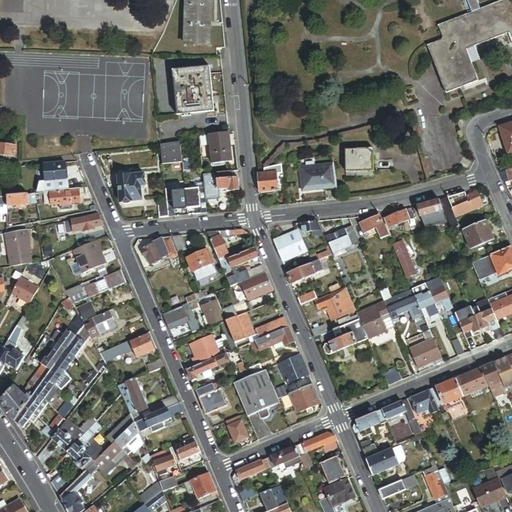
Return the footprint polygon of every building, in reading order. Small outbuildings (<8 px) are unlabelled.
[(209,46),(210,0),(187,0),(185,45),(209,46)] [(466,50),(510,34),(511,39),(511,0),(506,0),(481,10),(473,13),(438,27),(442,38),(441,41),(427,46),(446,95),(478,82),(466,50)] [(476,0),(467,0),(473,13),(481,10),(476,0)] [(199,57),(199,48),(186,47),(186,56),(199,57)] [(213,112),(209,69),(175,73),(179,115),(213,112)] [(511,124),(500,128),(509,155),(511,154),(511,124)] [(232,162),(229,133),(199,136),(200,147),(211,145),(213,164),(232,162)] [(6,146),(0,145),(0,156),(15,158),(17,143),(7,142),(6,146)] [(182,163),(180,143),(161,145),(163,165),(182,163)] [(344,173),(368,173),(373,173),(372,151),(344,151),(344,173)] [(67,181),(66,163),(45,165),(46,183),(64,181),(67,181)] [(263,170),(263,175),(276,173),(276,176),(281,175),(280,166),(263,170)] [(302,192),(336,188),(331,166),(299,169),(302,192)] [(511,169),(501,173),(505,183),(511,180),(511,169)] [(233,173),(215,174),(215,181),(218,181),(219,191),(230,189),(230,192),(240,191),(238,179),(234,180),(233,173)] [(263,175),(258,175),(260,194),(278,192),(276,176),(276,173),(263,175)] [(146,185),(145,174),(118,177),(121,202),(142,200),(141,186),(146,185)] [(64,181),(46,183),(47,193),(60,192),(65,191),(64,181)] [(208,214),(205,184),(190,186),(191,190),(186,191),(188,209),(200,208),(201,214),(208,214)] [(92,199),(88,188),(65,191),(60,192),(61,194),(51,195),(51,198),(46,199),(47,205),(52,204),(52,207),(62,205),(62,207),(72,206),(72,204),(82,203),(81,200),(92,199)] [(188,209),(186,191),(173,192),(172,189),(166,189),(167,202),(169,217),(175,217),(175,211),(188,209)] [(471,202),(456,208),(453,210),(456,218),(457,219),(488,205),(488,204),(485,195),(482,194),(478,196),(477,192),(469,196),(471,202)] [(36,194),(8,197),(8,208),(30,206),(30,204),(38,203),(36,194)] [(8,197),(0,198),(0,214),(8,213),(8,208),(8,197)] [(448,202),(447,199),(439,201),(445,214),(453,210),(456,208),(450,201),(448,202)] [(443,212),(439,201),(418,207),(421,218),(443,212)] [(169,217),(167,202),(158,203),(160,218),(169,217)] [(415,218),(411,209),(405,210),(385,219),(389,229),(415,218)] [(453,210),(445,214),(448,221),(456,218),(453,210)] [(100,216),(62,223),(63,226),(65,226),(67,234),(83,230),(84,233),(95,230),(95,228),(104,226),(100,216)] [(384,225),(380,216),(360,224),(364,234),(376,229),(384,225)] [(357,227),(354,218),(349,219),(352,226),(353,229),(357,227)] [(494,240),(486,221),(463,231),(471,250),(494,240)] [(322,231),(318,222),(301,224),(306,233),(322,231)] [(418,226),(423,237),(430,234),(425,223),(418,226)] [(376,229),(381,239),(389,236),(384,225),(376,229)] [(359,243),(353,229),(352,226),(345,230),(352,246),(354,245),(359,243)] [(26,230),(5,234),(12,269),(33,265),(26,230)] [(352,246),(345,230),(337,233),(337,234),(333,236),(333,235),(326,237),(333,254),(346,249),(347,252),(356,249),(354,245),(352,246)] [(242,231),(208,234),(220,263),(230,259),(222,239),(229,236),(248,234),(242,231)] [(273,241),(282,262),(307,252),(299,231),(273,241)] [(188,250),(182,237),(172,238),(179,254),(188,250)] [(179,254),(172,238),(161,239),(156,241),(155,239),(138,241),(135,248),(144,269),(171,257),(172,261),(175,261),(180,259),(180,257),(179,254)] [(392,244),(401,264),(410,260),(410,259),(405,247),(402,240),(392,244)] [(97,242),(95,243),(101,258),(103,257),(97,242)] [(101,258),(95,243),(74,252),(79,264),(84,275),(98,269),(102,278),(108,275),(104,266),(107,265),(103,257),(101,258)] [(405,247),(410,259),(416,256),(411,245),(405,247)] [(511,267),(511,249),(511,247),(491,256),(500,276),(508,272),(507,270),(511,267)] [(258,258),(255,249),(230,259),(220,263),(230,288),(240,283),(265,273),(262,267),(248,273),(248,271),(241,274),(240,272),(237,273),(235,268),(258,258)] [(335,258),(347,252),(346,249),(333,254),(335,258)] [(213,264),(207,250),(188,259),(194,273),(195,273),(199,282),(217,273),(213,264)] [(322,259),(332,255),(330,250),(316,256),(315,254),(310,257),(313,264),(322,259)] [(323,262),(322,259),(313,264),(287,274),(292,284),(322,271),(319,263),(323,262)] [(401,264),(407,278),(416,274),(410,260),(401,264)] [(476,262),(472,264),(476,274),(481,273),(476,262)] [(75,276),(78,277),(84,275),(79,264),(71,268),(75,276)] [(121,273),(86,288),(91,300),(126,285),(121,273)] [(273,292),(265,273),(240,283),(248,302),(273,292)] [(450,302),(440,277),(426,283),(435,304),(441,301),(443,305),(450,302)] [(42,291),(22,279),(13,295),(32,307),(42,291)] [(421,310),(435,304),(426,283),(412,289),(421,310)] [(86,288),(84,286),(68,293),(71,300),(75,307),(91,300),(86,288)] [(331,295),(335,305),(349,299),(353,309),(345,312),(346,315),(356,311),(352,303),(346,289),(331,295)] [(390,317),(415,375),(420,373),(418,368),(409,349),(406,341),(425,333),(430,331),(427,324),(421,310),(412,289),(388,299),(384,301),(384,302),(390,317)] [(384,301),(388,299),(384,290),(380,291),(384,301)] [(198,301),(199,300),(208,297),(206,291),(196,296),(198,301)] [(301,306),(316,300),(313,292),(298,298),(301,306)] [(511,296),(507,298),(505,293),(488,301),(489,304),(496,321),(511,314),(511,296)] [(331,295),(315,302),(318,310),(321,308),(325,307),(327,311),(332,322),(346,315),(345,312),(353,309),(349,299),(335,305),(331,295)] [(189,305),(198,301),(196,296),(186,300),(189,305)] [(67,311),(75,307),(71,300),(63,304),(67,311)] [(202,307),(199,300),(198,301),(189,305),(192,311),(202,307)] [(224,320),(216,301),(202,307),(206,317),(203,318),(206,327),(224,320)] [(435,304),(437,310),(444,307),(443,305),(441,301),(435,304)] [(390,317),(384,302),(357,314),(359,319),(368,339),(385,331),(381,321),(390,317)] [(446,312),(453,309),(450,302),(443,305),(444,307),(446,312)] [(421,310),(427,324),(441,318),(437,310),(435,304),(421,310)] [(489,304),(473,311),(476,317),(481,331),(491,327),(497,341),(504,338),(496,321),(489,304)] [(97,317),(92,305),(79,310),(85,322),(97,317)] [(192,311),(189,305),(164,315),(170,330),(175,328),(189,323),(185,313),(189,311),(190,313),(192,312),(192,311)] [(236,318),(238,317),(233,306),(222,311),(226,322),(236,318)] [(455,314),(460,324),(476,317),(473,311),(471,307),(455,314)] [(113,312),(94,320),(96,323),(86,328),(91,336),(93,340),(117,328),(114,322),(117,320),(113,312)] [(246,314),(238,317),(236,318),(245,340),(249,338),(256,335),(246,314)] [(85,325),(79,315),(63,337),(56,332),(49,341),(52,343),(56,347),(52,352),(47,359),(45,357),(41,363),(43,365),(21,395),(27,404),(34,394),(44,381),(54,367),(64,353),(75,339),(85,325)] [(474,334),(481,331),(476,317),(460,324),(464,335),(473,331),(474,334)] [(245,340),(236,318),(226,322),(236,344),(245,340)] [(444,363),(458,357),(453,347),(451,341),(441,318),(427,324),(430,331),(444,363)] [(0,358),(0,374),(4,368),(6,365),(9,367),(16,372),(24,358),(16,352),(18,349),(17,348),(24,330),(29,322),(24,319),(5,350),(0,358)] [(288,328),(284,319),(256,331),(259,337),(260,340),(269,337),(288,328)] [(368,339),(359,319),(319,337),(323,346),(324,345),(324,348),(326,353),(329,355),(368,339)] [(236,344),(226,322),(221,325),(225,334),(227,341),(232,352),(238,350),(236,344)] [(86,328),(85,325),(75,339),(84,346),(91,336),(86,328)] [(323,325),(311,330),(314,338),(327,332),(323,325)] [(294,343),(288,328),(269,337),(274,346),(283,342),(285,347),(294,343)] [(428,341),(409,349),(418,368),(432,362),(435,367),(444,363),(430,331),(425,333),(428,341)] [(227,341),(225,334),(221,335),(223,339),(215,342),(218,349),(226,345),(224,342),(227,341)] [(215,342),(212,335),(190,345),(195,359),(199,366),(221,356),(218,349),(215,342)] [(257,338),(256,335),(249,338),(251,344),(256,342),(260,340),(259,337),(257,338)] [(131,343),(131,342),(101,356),(103,360),(132,347),(137,359),(155,351),(149,336),(131,343)] [(274,346),(269,337),(260,340),(256,342),(260,352),(273,347),(274,346)] [(84,346),(75,339),(64,353),(74,360),(84,346)] [(260,352),(256,342),(251,344),(255,354),(260,352)] [(285,347),(283,342),(274,346),(273,347),(275,351),(285,347)] [(48,349),(52,352),(56,347),(52,343),(48,349)] [(458,357),(462,355),(458,344),(453,347),(458,357)] [(74,360),(64,353),(54,367),(63,374),(74,360)] [(227,354),(219,358),(222,365),(230,361),(227,354)] [(308,376),(300,356),(286,362),(291,374),(285,377),(288,384),(308,376)] [(222,365),(219,358),(187,371),(192,382),(197,379),(196,376),(203,373),(211,370),(222,365)] [(511,371),(507,359),(494,364),(505,391),(511,388),(511,371)] [(164,368),(161,360),(147,366),(151,374),(164,368)] [(108,369),(105,363),(103,365),(101,364),(96,370),(100,373),(104,369),(106,371),(108,369)] [(239,365),(245,379),(250,377),(244,363),(239,365)] [(263,370),(260,363),(248,369),(251,375),(263,370)] [(494,364),(481,369),(488,386),(492,396),(505,391),(494,364)] [(63,374),(54,367),(44,381),(53,388),(63,374)] [(382,373),(388,387),(401,381),(395,368),(382,373)] [(488,386),(481,369),(456,380),(463,396),(488,386)] [(211,370),(203,373),(205,378),(207,379),(212,377),(213,375),(211,370)] [(275,392),(266,371),(250,377),(245,379),(234,384),(248,418),(257,414),(260,419),(263,421),(268,419),(269,415),(267,410),(280,404),(278,400),(275,392)] [(98,376),(95,372),(93,375),(91,374),(89,376),(90,377),(94,381),(98,376)] [(90,387),(94,381),(90,377),(86,382),(90,387)] [(149,410),(136,380),(118,388),(122,396),(131,414),(138,412),(139,414),(149,410)] [(463,396),(456,380),(430,390),(437,407),(463,396)] [(53,388),(44,381),(34,394),(44,401),(53,388)] [(84,394),(88,389),(84,384),(81,387),(78,385),(77,387),(79,389),(84,394)] [(199,399),(216,392),(213,385),(196,392),(199,399)] [(321,404),(313,386),(290,395),(289,396),(296,412),(297,415),(321,404)] [(24,409),(27,404),(21,395),(14,387),(0,401),(14,423),(24,409)] [(278,400),(289,396),(290,395),(286,387),(275,392),(278,400)] [(50,403),(58,392),(53,388),(44,401),(48,405),(50,403)] [(80,400),(84,394),(79,389),(74,394),(80,400)] [(227,407),(220,390),(216,392),(199,399),(207,416),(227,407)] [(437,407),(430,390),(409,399),(416,416),(428,411),(429,415),(439,411),(437,407)] [(44,401),(34,394),(27,404),(24,409),(33,416),(44,401)] [(74,407),(78,402),(73,396),(68,402),(74,407)] [(180,404),(176,396),(164,401),(167,409),(180,404)] [(296,412),(289,396),(278,400),(280,404),(285,416),(296,412)] [(421,431),(407,400),(381,411),(386,421),(405,413),(414,434),(421,431)] [(37,419),(48,405),(44,401),(33,416),(37,419)] [(70,413),(74,407),(68,402),(66,404),(68,406),(65,409),(70,413)] [(183,411),(180,404),(167,409),(147,418),(147,419),(136,423),(140,433),(150,428),(153,435),(166,429),(163,423),(172,419),(170,417),(183,411)] [(33,416),(24,409),(14,423),(23,429),(30,421),(33,416)] [(58,415),(64,420),(68,415),(62,410),(58,415)] [(386,421),(381,411),(355,422),(352,429),(355,434),(386,421)] [(47,427),(54,433),(64,420),(58,415),(56,413),(54,416),(56,418),(50,425),(48,423),(46,426),(47,427)] [(116,442),(136,423),(131,415),(107,439),(113,445),(116,442)] [(52,440),(68,454),(96,424),(91,419),(80,431),(67,420),(52,440)] [(249,439),(241,422),(227,428),(235,445),(249,439)] [(140,433),(136,423),(116,442),(124,450),(127,453),(128,455),(132,451),(127,445),(140,433)] [(96,424),(68,454),(76,462),(74,463),(83,473),(94,463),(104,453),(94,444),(93,445),(89,441),(101,428),(96,424)] [(42,433),(49,439),(54,433),(47,427),(42,433)] [(140,433),(127,445),(132,451),(134,454),(144,444),(140,433)] [(328,434),(303,445),(306,453),(324,446),(325,447),(337,442),(334,437),(328,434)] [(201,453),(194,438),(172,448),(174,455),(178,463),(181,461),(181,462),(201,453)] [(124,450),(116,442),(113,445),(104,453),(94,463),(98,468),(106,476),(117,466),(112,461),(124,450)] [(365,458),(378,453),(374,443),(361,449),(365,458)] [(303,445),(296,448),(300,458),(305,470),(312,467),(306,453),(303,445)] [(400,446),(392,450),(398,464),(403,462),(405,458),(400,446)] [(37,458),(42,465),(53,452),(46,447),(37,458)] [(300,458),(296,448),(267,460),(271,469),(271,470),(300,458)] [(172,455),(170,449),(150,457),(152,461),(154,467),(156,466),(158,473),(166,470),(176,466),(172,455)] [(398,464),(392,450),(366,461),(372,476),(384,471),(388,469),(399,465),(398,464)] [(133,470),(137,467),(128,455),(127,453),(123,457),(133,470)] [(152,461),(150,457),(149,454),(143,457),(146,463),(152,461)] [(334,458),(320,464),(329,485),(345,478),(336,457),(334,458)] [(271,469),(267,460),(237,472),(233,478),(236,484),(271,469)] [(83,473),(82,474),(87,479),(98,468),(94,463),(83,473)] [(438,472),(435,466),(422,472),(436,504),(449,498),(444,486),(450,483),(444,469),(438,472)] [(511,488),(511,470),(499,476),(505,491),(511,488)] [(218,495),(210,473),(191,481),(195,491),(199,500),(212,495),(213,497),(218,495)] [(72,485),(62,474),(51,483),(60,497),(72,485)] [(87,479),(82,474),(72,485),(60,497),(68,511),(83,511),(85,511),(82,505),(84,504),(81,499),(79,500),(76,495),(89,481),(87,479)] [(413,475),(401,480),(403,485),(405,484),(407,488),(405,489),(405,490),(417,485),(413,475)] [(174,478),(160,483),(164,493),(178,487),(174,478)] [(506,497),(498,479),(473,490),(480,508),(506,497)] [(346,480),(323,490),(331,508),(354,499),(346,480)] [(403,485),(401,480),(378,490),(382,499),(405,490),(405,489),(407,488),(405,484),(403,485)] [(195,491),(191,481),(185,484),(189,494),(195,491)] [(164,493),(160,483),(140,499),(146,506),(164,493)] [(243,503),(256,497),(252,487),(239,493),(243,503)] [(267,511),(270,511),(288,505),(280,487),(261,495),(267,511)] [(154,511),(167,503),(164,493),(146,506),(149,511),(154,511)] [(455,511),(449,498),(436,504),(417,511),(455,511)] [(26,511),(19,501),(0,511),(26,511)]
